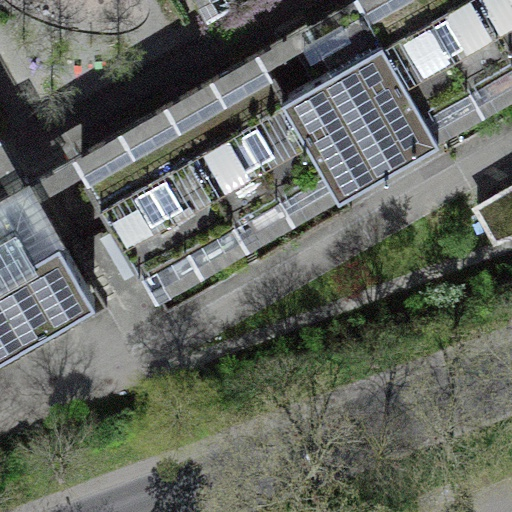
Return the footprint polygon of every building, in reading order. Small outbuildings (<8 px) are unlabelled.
[(511,0),(333,0),(26,175),(40,199),(85,174),(153,292),(511,88),(511,0)] [(201,0),(209,13),(231,0),(201,0)] [(0,165),(10,184),(26,175),(0,129),(0,165)] [(40,199),(26,175),(10,184),(0,189),(0,348),(94,294),(67,246),(40,199)] [(511,183),(479,202),(494,233),(511,226),(511,183)]
